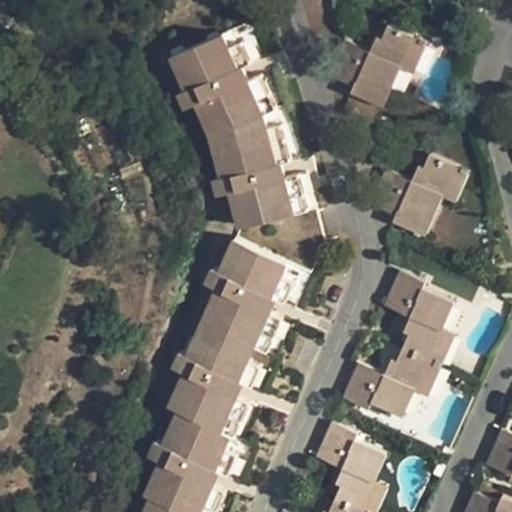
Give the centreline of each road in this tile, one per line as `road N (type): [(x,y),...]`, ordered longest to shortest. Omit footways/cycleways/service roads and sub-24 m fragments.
road 1 (residential): [(284,511),(379,263),(331,155),(292,0)]
road 2 (residential): [(445,511),(511,360)]
road 3 (residential): [(511,173),(491,96),(492,69),(511,19)]
